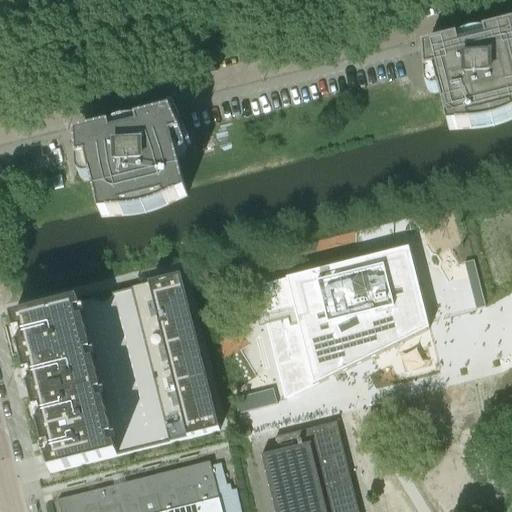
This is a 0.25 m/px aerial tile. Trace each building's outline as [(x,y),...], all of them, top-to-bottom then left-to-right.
[(424,51),(426,88),(427,90),(427,91),(428,91),(430,94),(432,95),(435,95),(439,94),(447,125),(449,131),(489,127),(504,123),(511,119),(511,29),(489,35),(490,37),(457,45),(456,43),(424,51)] [(178,159),(181,159),(185,157),(187,153),(187,149),(172,115),(142,122),(142,124),(109,132),(109,130),(76,138),(79,175),(80,179),(84,182),(92,181),(99,212),(101,218),(135,215),(157,210),(187,197),(185,190),(178,159)] [(511,225),(503,228),(511,259),(511,258),(511,225)] [(405,251),(252,289),(280,403),(425,332),(405,251)] [(95,299),(11,319),(15,336),(22,334),(25,346),(18,348),(25,376),(32,375),(35,387),(28,389),(34,414),(37,426),(43,449),(46,462),(50,474),(117,457),(219,432),(219,429),(212,430),(210,419),(216,418),(211,398),(205,399),(202,388),(208,387),(207,384),(201,385),(198,374),(205,373),(200,353),(193,354),(191,343),(197,342),(196,339),(190,340),(187,330),(193,328),(188,308),(182,309),(179,298),(186,297),(181,277),(112,295),(111,297),(109,300),(107,301),(105,302),(102,303),(99,302),(97,301),(95,299)] [(511,418),(511,380),(427,394),(433,431),(511,418)] [(274,511),(358,511),(336,424),(275,439),(279,452),(260,457),(274,511)] [(222,511),(210,463),(201,465),(58,501),(60,511),(222,511)]
